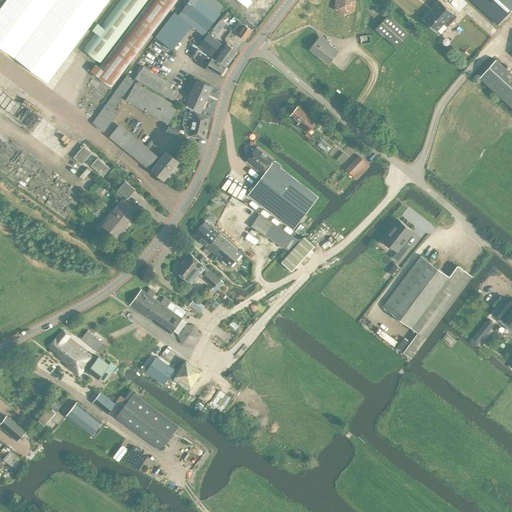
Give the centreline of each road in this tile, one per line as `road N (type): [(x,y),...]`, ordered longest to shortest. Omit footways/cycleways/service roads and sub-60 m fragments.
road 1 (tertiary): [(0,348),(109,288),(164,235),(207,159),(231,77),(255,44)]
road 2 (tertiary): [(511,260),(255,44)]
road 3 (unknown): [(412,177),(313,266),(195,330)]
